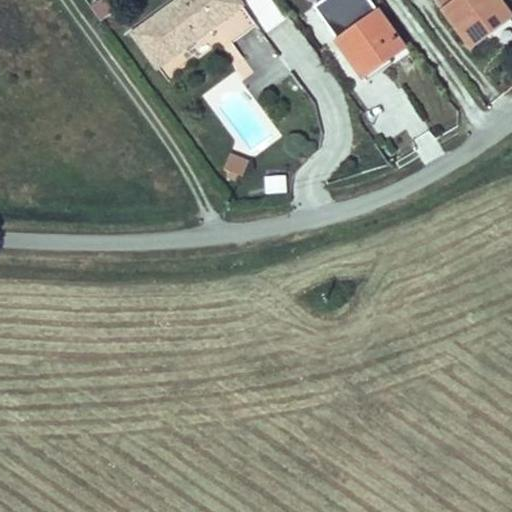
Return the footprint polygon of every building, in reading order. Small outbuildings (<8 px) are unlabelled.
[(103,0),(102,0),(91,8),(100,21),(113,13),(103,0)] [(238,0),(179,0),(133,34),(157,67),(242,5),(238,0)] [(336,42),(376,12),(367,0),(331,0),(315,13),(336,42)] [(486,33),(482,29),(508,10),(499,0),(437,0),(471,45),(486,33)] [(508,10),(482,29),(486,33),(511,15),(508,10)] [(336,42),(363,77),(386,59),(390,64),(406,51),(376,12),(336,42)] [(386,59),(363,77),(371,88),(394,70),(390,64),(386,59)] [(225,168),(229,170),(238,173),(244,175),(249,161),(230,155),(225,168)] [(238,173),(229,170),(226,177),(235,180),(238,173)] [(286,178),(264,178),(265,196),(287,196),(286,178)]
